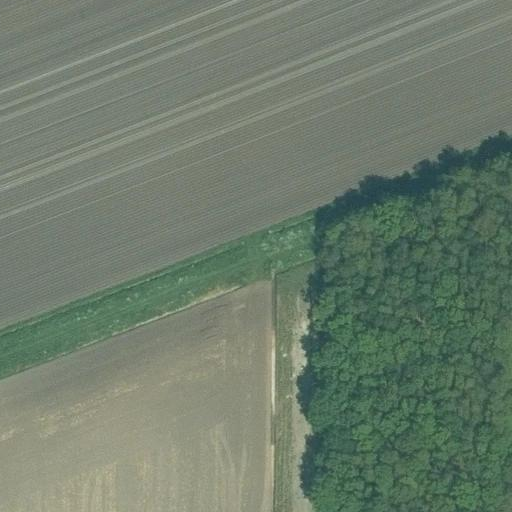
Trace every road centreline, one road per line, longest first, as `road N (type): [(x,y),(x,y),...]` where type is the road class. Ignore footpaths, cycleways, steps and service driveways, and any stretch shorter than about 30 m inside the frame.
road 1 (track): [(0,362),(328,236)]
road 2 (track): [(328,236),(511,164)]
